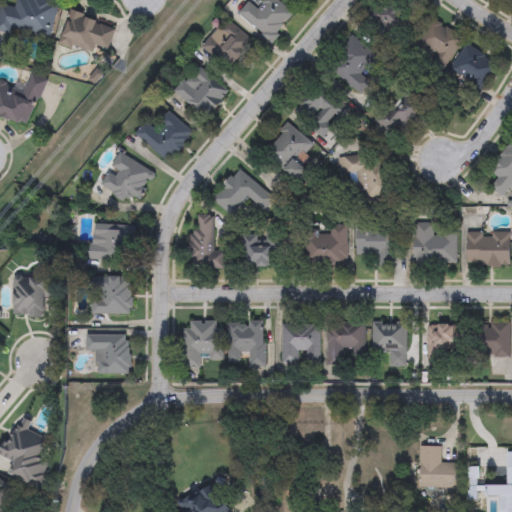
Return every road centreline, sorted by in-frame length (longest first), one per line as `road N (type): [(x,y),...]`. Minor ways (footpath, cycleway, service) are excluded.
road 1 (tertiary): [(511,398),(162,400),(115,431),(74,511)]
road 2 (residential): [(162,400),(167,235),(188,194),(349,0)]
road 3 (residential): [(511,291),(162,292)]
